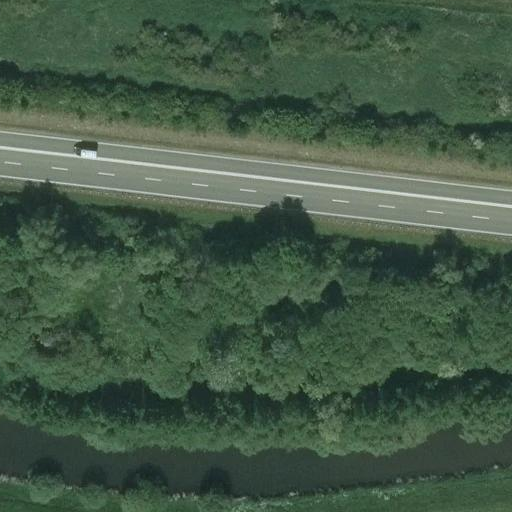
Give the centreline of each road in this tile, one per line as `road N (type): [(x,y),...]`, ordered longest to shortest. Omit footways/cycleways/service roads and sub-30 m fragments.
road 1 (trunk): [(0,166),(511,226)]
road 2 (trunk): [(511,202),(0,143)]
